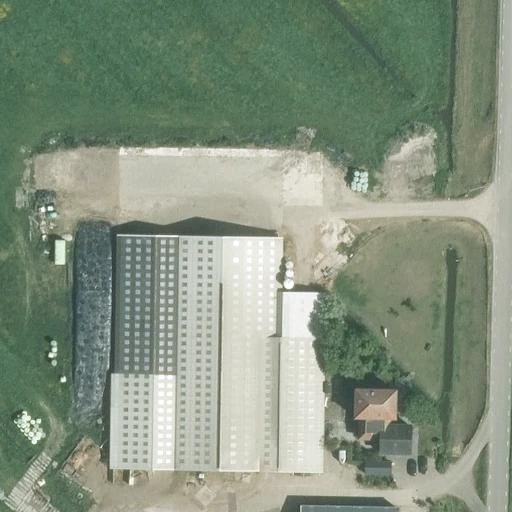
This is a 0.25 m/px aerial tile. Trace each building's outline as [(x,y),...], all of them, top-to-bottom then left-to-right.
[(343,252),(365,233),(359,226),(337,244),(343,252)] [(115,376),(114,469),(234,471),(321,473),(323,340),(277,339),(279,238),(177,236),(175,376),(149,375),(115,376)] [(115,375),(115,376),(149,375),(175,376),(177,236),(117,236),(115,375)] [(355,391),(354,419),(360,419),(360,438),(380,439),(380,453),(410,454),(411,427),(389,427),(389,419),(394,419),(395,391),(355,391)] [(365,462),(365,474),(390,475),(390,462),(365,462)]
